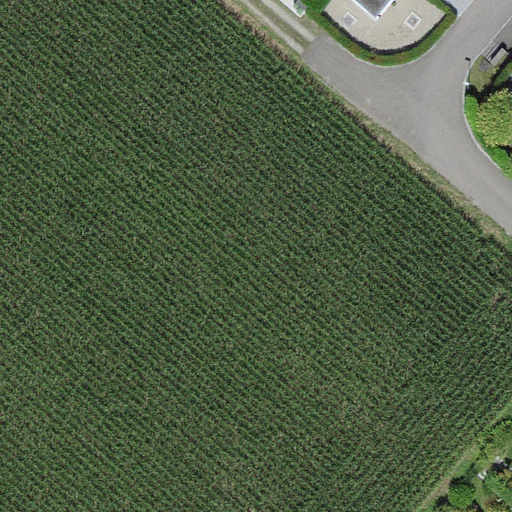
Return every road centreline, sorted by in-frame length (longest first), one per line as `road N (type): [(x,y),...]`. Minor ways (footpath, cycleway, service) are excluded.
road 1 (residential): [(258,0),(402,123)]
road 2 (residential): [(402,123),(502,0)]
road 3 (residential): [(402,123),(511,218)]
